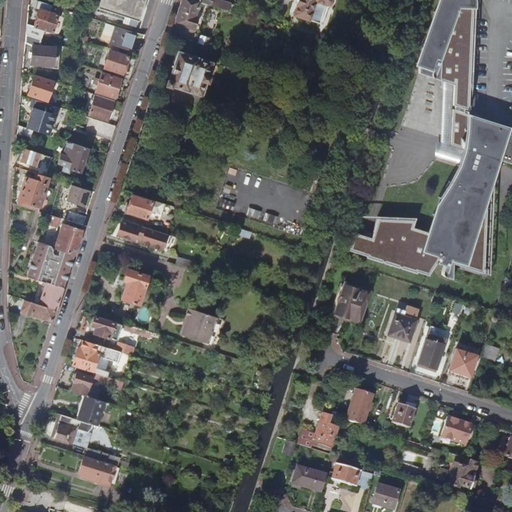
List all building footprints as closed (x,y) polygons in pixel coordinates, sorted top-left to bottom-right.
[(139,19),(144,0),(102,0),(100,7),(139,19)] [(198,8),(200,3),(200,2),(194,0),(181,0),(174,23),(194,30),(197,18),(201,19),(204,10),(198,8)] [(297,0),(293,16),(319,24),(325,5),(328,5),(330,4),(331,2),(331,0),(297,0)] [(436,0),(423,39),(415,65),(416,65),(418,73),(439,80),(447,83),(452,85),(450,105),(455,106),(455,110),(450,109),(449,145),(465,150),(460,167),(450,183),(435,207),(426,234),(410,229),(412,222),(376,220),(374,220),(368,239),(366,239),(352,234),(346,252),(425,277),(433,264),(441,266),(438,273),(439,276),(441,278),(450,281),(451,265),(463,268),(463,263),(468,265),(468,270),(485,275),(489,191),(496,168),(498,160),(511,164),(511,127),(506,126),(471,115),(465,113),(465,109),(471,110),(472,83),(470,83),(473,8),(475,8),(475,1),(475,0),(436,0)] [(60,16),(63,9),(39,1),(36,8),(40,9),(35,27),(52,32),(57,15),(60,16)] [(129,50),(135,32),(115,26),(109,44),(129,50)] [(196,30),(192,41),(206,46),(210,34),(196,30)] [(40,46),(41,38),(26,34),(26,42),(33,45),(32,64),(53,66),(55,47),(40,46)] [(104,68),(122,74),(127,56),(109,51),(104,68)] [(197,55),(192,53),(191,56),(178,52),(168,83),(200,93),(204,81),(206,82),(212,63),(196,58),(197,55)] [(101,73),(99,78),(95,77),(93,83),(97,84),(95,91),(114,97),(120,79),(101,73)] [(29,94),(47,101),(54,82),(35,76),(29,94)] [(107,120),(114,100),(95,94),(89,114),(107,120)] [(61,108),(33,98),(30,106),(33,107),(27,128),(33,130),(47,134),(49,128),(51,129),(56,115),(58,116),(61,108)] [(111,140),(116,125),(91,117),(86,132),(111,140)] [(31,138),(33,130),(27,128),(18,125),(18,134),(31,138)] [(79,172),(87,148),(69,141),(64,155),(61,154),(58,163),(64,165),(62,171),(69,173),(70,169),(79,172)] [(25,177),(17,204),(38,211),(42,199),(45,188),(49,177),(36,173),(34,179),(25,177)] [(66,201),(83,207),(89,191),(71,185),(66,201)] [(49,201),(52,190),(45,188),(42,199),(49,201)] [(159,219),(164,204),(152,200),(151,202),(132,196),(126,213),(146,219),(148,215),(159,219)] [(70,211),(67,220),(83,225),(86,217),(70,211)] [(57,229),(61,218),(48,214),(44,224),(57,229)] [(167,234),(144,227),(124,220),(122,225),(121,224),(117,234),(134,240),(135,239),(142,241),(141,243),(162,250),(167,234)] [(50,245),(38,241),(27,276),(27,277),(46,284),(46,283),(63,289),(82,230),(63,224),(55,247),(52,248),(50,245)] [(177,258),(175,265),(184,268),(192,271),(195,264),(177,258)] [(127,270),(124,280),(127,281),(122,299),(138,304),(146,280),(149,281),(150,278),(147,277),(127,270)] [(362,322),(370,287),(340,281),(333,315),(362,322)] [(46,284),(39,305),(56,311),(63,289),(46,283),(46,284)] [(9,302),(20,306),(23,299),(8,295),(8,300),(9,302)] [(23,299),(20,306),(19,310),(52,322),(56,311),(39,305),(23,299)] [(187,309),(185,317),(187,319),(184,327),(183,326),(180,335),(205,343),(208,335),(212,336),(218,319),(187,309)] [(416,312),(407,309),(404,318),(394,315),(387,336),(408,343),(415,321),(414,321),(416,312)] [(94,317),(92,325),(95,327),(93,334),(114,340),(119,324),(94,317)] [(150,337),(151,333),(150,333),(121,324),(120,328),(150,337)] [(435,369),(444,340),(435,337),(434,338),(426,336),(425,340),(425,339),(417,364),(435,369)] [(117,342),(114,350),(120,352),(128,355),(131,346),(117,342)] [(498,349),(485,344),(480,358),(493,362),(498,349)] [(78,346),(72,366),(106,376),(107,377),(108,372),(104,370),(94,367),(98,356),(107,359),(116,362),(120,352),(114,350),(100,346),(98,353),(80,347),(78,346)] [(469,376),(475,355),(455,349),(448,370),(469,376)] [(74,381),(70,391),(84,395),(86,396),(92,376),(77,372),(77,373),(74,373),(73,378),(74,381)] [(121,389),(123,382),(107,377),(106,376),(104,383),(121,389)] [(353,390),(343,421),(357,425),(361,426),(371,395),(353,390)] [(84,395),(77,419),(93,424),(96,425),(103,401),(86,396),(84,395)] [(408,429),(414,410),(397,404),(390,423),(408,429)] [(91,428),(93,424),(77,419),(61,414),(54,437),(79,445),(84,430),(87,431),(91,428)] [(337,428),(327,424),(329,416),(324,415),(323,414),(320,422),(315,435),(303,431),(299,445),(311,449),(313,442),(331,449),(337,428)] [(463,448),(471,425),(446,417),(440,437),(454,442),(453,444),(463,448)] [(87,448),(85,456),(115,465),(118,466),(120,459),(108,456),(108,454),(87,448)] [(473,471),(476,464),(467,461),(453,456),(432,449),(431,454),(438,456),(439,454),(447,457),(445,461),(453,464),(450,471),(447,470),(446,474),(451,476),(448,486),(458,489),(459,486),(470,490),(473,479),(472,479),(474,472),(473,471)] [(109,486),(115,465),(85,456),(84,455),(78,473),(87,477),(87,479),(109,486)] [(353,487),(358,470),(337,464),(332,481),(353,487)] [(291,485),(321,493),(326,474),(296,466),(291,485)] [(393,511),(399,491),(377,485),(371,504),(393,511)]
